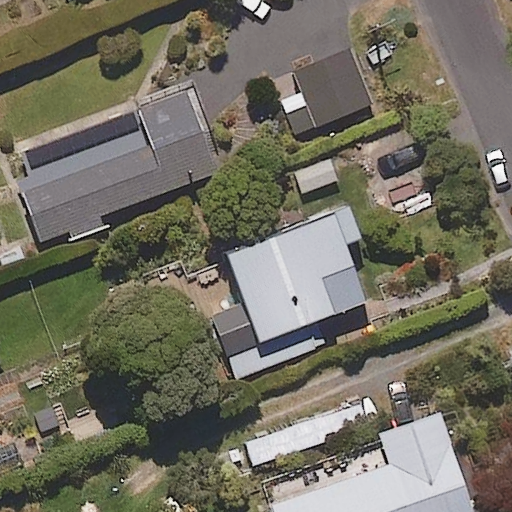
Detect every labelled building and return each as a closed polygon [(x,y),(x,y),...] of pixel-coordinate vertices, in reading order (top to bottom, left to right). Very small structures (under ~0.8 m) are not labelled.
[(209,167),(176,83),(14,148),(27,181),(13,186),(33,236),(209,167)] [(325,155),(282,168),(290,194),(333,181),(325,155)] [(306,317),(355,296),(333,242),(356,232),(339,193),(211,246),(250,339),(235,345),(245,370),(316,341),(306,317)] [(349,402),(241,436),(249,462),(357,428),(349,402)] [(466,511),(428,407),(370,428),(381,459),(266,501),(269,511),(466,511)] [(5,481),(0,483),(0,511),(13,511),(18,510),(5,481)]
